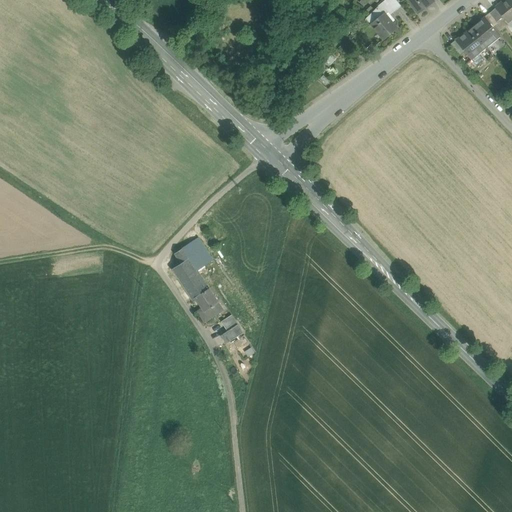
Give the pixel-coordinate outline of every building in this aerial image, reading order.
[(386,9),(391,4),(387,0),(385,0),(380,7),(381,8),(385,13),(388,16),(390,14),(386,9)] [(401,6),(396,0),(387,0),(391,4),(396,10),(401,6)] [(409,0),(417,10),(421,7),(423,9),(434,1),(433,0),(409,0)] [(511,0),(504,0),(496,7),(508,23),(511,19),(511,0)] [(396,10),(391,4),(386,9),(390,14),(396,10)] [(371,24),(385,13),(381,8),(367,20),(371,24)] [(501,18),(494,9),(490,12),(497,21),(501,18)] [(490,12),(485,16),(494,27),(498,23),(497,21),(490,12)] [(388,16),(385,13),(371,24),(384,40),(398,28),(388,16)] [(485,16),(470,28),(486,48),(501,36),(494,27),(485,16)] [(470,28),(455,40),(464,51),(471,60),(472,59),(477,66),(485,59),(480,53),(486,48),(470,28)] [(464,51),(455,40),(450,44),(459,54),(464,51)] [(206,256),(209,254),(200,239),(196,241),(206,256)] [(206,256),(196,241),(184,248),(190,258),(189,259),(197,270),(213,261),(209,254),(206,256)] [(184,248),(176,253),(182,264),(189,259),(190,258),(184,248)] [(197,270),(189,259),(182,264),(173,270),(193,300),(195,298),(209,289),(197,270)] [(209,289),(195,298),(204,311),(213,305),(218,302),(209,289)] [(213,305),(218,313),(223,310),(222,308),(222,309),(218,302),(213,305)] [(213,305),(204,311),(203,312),(202,315),(205,319),(208,320),(218,313),(213,305)] [(238,325),(231,315),(221,322),(227,332),(238,325)] [(238,325),(227,332),(221,336),(226,344),(237,337),(243,333),(238,325)] [(249,342),(243,333),(237,337),(243,346),(249,342)] [(244,351),(247,356),(256,352),(253,346),(244,351)]
